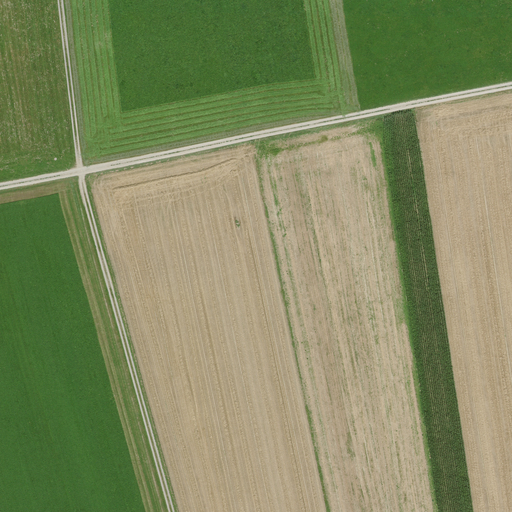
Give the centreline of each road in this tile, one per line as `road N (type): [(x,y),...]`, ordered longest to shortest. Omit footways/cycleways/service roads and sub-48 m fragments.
road 1 (track): [(171,511),(80,171),(61,0)]
road 2 (track): [(0,187),(511,85)]
